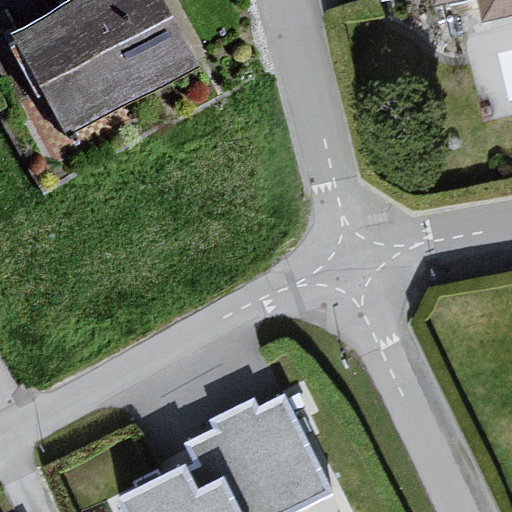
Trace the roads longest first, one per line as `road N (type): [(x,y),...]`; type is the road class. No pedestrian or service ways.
road 1 (residential): [(0,441),(346,250)]
road 2 (residential): [(469,511),(346,250)]
road 3 (residential): [(346,250),(280,0)]
road 4 (residential): [(346,250),(511,221)]
